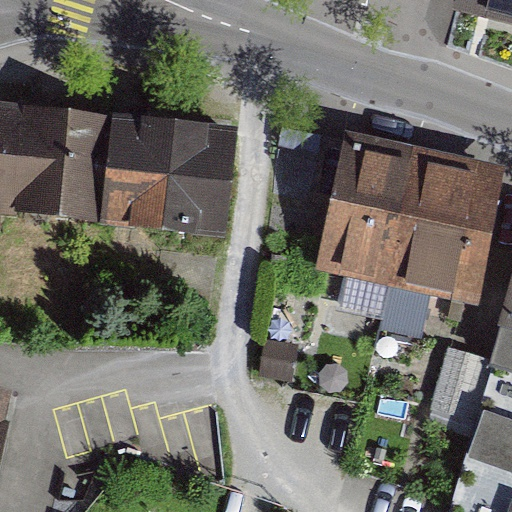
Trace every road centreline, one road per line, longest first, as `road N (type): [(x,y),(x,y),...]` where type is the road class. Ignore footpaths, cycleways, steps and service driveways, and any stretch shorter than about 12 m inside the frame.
road 1 (residential): [(316,511),(254,438),(232,367),(270,40)]
road 2 (residential): [(511,123),(270,40)]
road 3 (residential): [(270,40),(140,0)]
